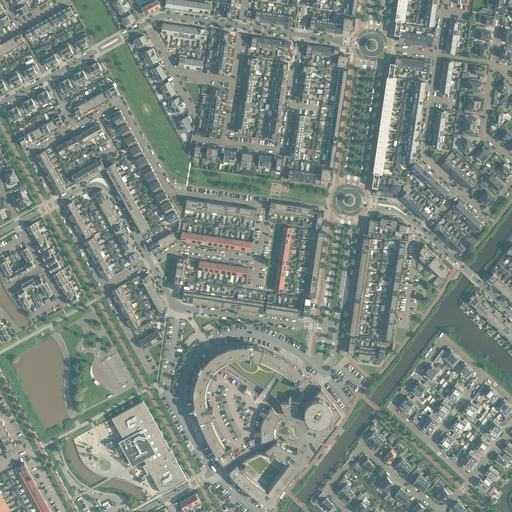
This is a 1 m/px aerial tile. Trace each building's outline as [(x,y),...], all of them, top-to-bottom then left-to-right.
[(112,3),(115,8),(127,2),(126,2),(124,0),(112,0),(113,2),(112,3)] [(157,0),(152,0),(151,1),(155,10),(160,7),(157,1),(158,1),(157,0)] [(205,0),(203,12),(209,13),(210,7),(211,7),(211,1),(205,0)] [(504,5),(501,5),(501,0),(495,0),(494,5),(495,5),(494,11),(503,12),(504,5)] [(151,1),(146,4),(151,12),(155,10),(151,1)] [(119,13),(121,16),(126,13),(125,10),(130,7),(127,2),(115,8),(115,9),(117,7),(120,13),(119,13)] [(151,12),(146,4),(140,7),(142,10),(143,9),(146,15),(151,12)] [(511,18),(511,7),(509,4),(503,8),(507,13),(508,13),(511,18)] [(19,15),(28,10),(26,5),(25,5),(19,8),(16,10),(17,11),(18,14),(19,14),(19,15)] [(65,8),(65,9),(71,19),(75,17),(70,6),(66,8),(65,9),(65,8)] [(61,11),(60,11),(66,22),(71,19),(65,9),(62,10),(62,11),(61,11)] [(56,13),(56,14),(62,24),(66,22),(60,11),(57,13),(56,14),(56,13)] [(126,13),(121,16),(126,26),(131,23),(130,22),(135,19),(132,13),(128,15),(126,13)] [(494,16),(485,15),(484,14),(484,15),(484,16),(483,16),(482,20),(483,20),(483,23),(483,24),(487,24),(487,25),(490,25),(490,24),(493,25),(494,25),(495,19),(499,20),(499,14),(495,13),(494,16)] [(0,15),(0,25),(10,20),(9,20),(9,19),(8,16),(7,16),(7,15),(5,16),(4,16),(4,17),(2,14),(0,15)] [(52,16),(51,16),(57,27),(58,27),(56,24),(60,22),(62,24),(56,14),(53,15),(53,16),(52,16)] [(47,18),(53,29),(57,27),(51,16),(48,18),(49,18),(47,19),(47,18)] [(344,17),(343,23),(342,28),(343,28),(354,30),(355,18),(344,17)] [(43,21),(48,32),(53,29),(47,18),(44,20),(43,21)] [(38,23),(44,34),(48,32),(43,21),(39,23),(40,23),(38,24),(38,23)] [(450,21),(449,27),(460,29),(461,23),(459,22),(459,21),(454,21),(454,22),(450,21)] [(34,26),(40,37),(44,34),(38,23),(35,25),(34,26)] [(490,34),(490,31),(485,30),(485,27),(477,25),(475,38),(489,40),(489,37),(490,37),(490,34)] [(29,28),(35,39),(40,37),(34,26),(31,28),(30,29),(29,28)] [(35,39),(29,28),(26,30),(25,31),(30,42),(35,39)] [(508,41),(507,44),(511,44),(511,33),(510,33),(511,30),(504,29),(502,40),(508,41)] [(85,32),(78,37),(84,47),(87,45),(88,44),(87,42),(90,41),(85,32)] [(19,34),(16,36),(22,46),(26,44),(21,33),(19,34)] [(133,39),(139,49),(145,46),(143,43),(147,41),(144,35),(139,38),(138,36),(133,39)] [(14,36),(11,38),(16,47),(20,44),(21,46),(22,46),(16,36),(15,37),(14,36)] [(78,37),(70,41),(75,49),(78,47),(79,49),(80,49),(81,49),(84,47),(78,37)] [(10,39),(7,41),(13,51),(12,49),(16,47),(11,38),(11,39),(10,39)] [(5,41),(2,43),(8,54),(13,51),(7,41),(6,42),(5,41)] [(70,41),(63,45),(69,55),(72,54),(72,53),(73,52),(72,50),(75,49),(70,41)] [(482,42),(476,41),(475,45),(479,46),(478,55),(486,56),(487,53),(488,53),(488,50),(487,50),(488,47),(488,46),(487,46),(482,46),(482,42)] [(1,44),(0,44),(0,49),(4,56),(3,54),(7,52),(8,54),(2,43),(2,44),(1,44)] [(63,45),(55,49),(60,57),(63,56),(64,58),(65,57),(66,57),(69,55),(63,45)] [(455,46),(446,45),(445,51),(450,52),(449,53),(454,54),(455,46)] [(499,57),(500,57),(502,58),(505,58),(506,58),(510,59),(511,59),(511,58),(511,53),(511,51),(510,50),(511,47),(504,46),(503,49),(500,48),(500,51),(500,52),(499,57)] [(143,60),(155,53),(152,48),(147,51),(146,48),(140,51),(142,54),(143,53),(146,58),(143,60)] [(48,53),(54,64),(57,62),(58,61),(57,59),(60,57),(55,49),(57,52),(54,53),(54,52),(49,55),(48,53)] [(54,64),(48,53),(40,57),(45,65),(48,64),(49,66),(51,65),(54,64)] [(148,65),(149,67),(155,64),(153,62),(158,59),(155,54),(156,53),(155,53),(143,60),(146,65),(148,65)] [(338,58),(337,65),(348,66),(350,55),(339,54),(339,53),(338,58)] [(444,60),(443,67),(454,68),(455,62),(453,62),(453,61),(448,60),(448,61),(444,60)] [(34,61),(27,65),(32,75),(36,74),(35,73),(37,73),(36,70),(39,69),(34,61)] [(96,62),(93,64),(99,74),(98,72),(102,70),(102,69),(105,67),(102,62),(99,63),(98,61),(96,62)] [(89,69),(87,70),(91,78),(99,74),(93,64),(90,65),(90,66),(88,67),(89,69)] [(152,76),(164,70),(161,64),(156,67),(155,64),(149,67),(151,70),(152,69),(155,75),(152,76)] [(27,65),(19,69),(24,77),(26,76),(28,78),(29,77),(32,75),(27,65)] [(474,66),(473,66),(473,73),(472,73),(473,73),(474,73),(474,75),(478,75),(478,74),(484,75),(484,74),(485,73),(485,69),(485,68),(485,67),(474,66)] [(19,69),(12,73),(18,84),(21,82),(22,81),(21,79),(24,77),(19,69)] [(81,70),(78,72),(84,82),(91,78),(87,70),(84,72),(83,70),(81,70)] [(157,81),(158,83),(164,80),(162,78),(167,75),(164,70),(152,76),(155,82),(157,81)] [(75,77),(72,78),(76,87),(84,82),(78,72),(75,74),(73,75),(75,77)] [(12,73),(4,77),(9,85),(12,84),(13,86),(14,85),(18,84),(12,73)] [(4,77),(0,79),(0,86),(3,92),(6,90),(7,89),(6,87),(9,85),(4,77)] [(66,78),(63,80),(69,91),(68,88),(72,86),(72,85),(75,84),(76,87),(72,78),(69,80),(68,78),(66,79),(66,78)] [(478,79),(470,78),(470,81),(469,81),(468,89),(481,91),(481,90),(482,90),(482,87),(481,87),(482,83),(477,82),(478,79)] [(69,91),(63,80),(60,82),(59,83),(60,85),(57,87),(61,95),(69,91)] [(161,86),(164,91),(173,86),(170,81),(165,83),(164,80),(158,83),(160,86),(161,86)] [(511,89),(507,84),(504,81),(498,87),(501,90),(500,91),(503,93),(504,92),(507,95),(511,89)] [(113,83),(108,86),(114,97),(114,96),(115,95),(116,96),(119,94),(113,83)] [(452,86),(441,84),(440,91),(444,91),(444,92),(449,93),(449,92),(451,92),(452,86)] [(108,86),(104,88),(110,99),(111,98),(114,97),(108,86)] [(166,97),(167,100),(173,97),(171,94),(176,92),(173,86),(164,91),(167,97),(166,97)] [(105,91),(101,93),(105,101),(106,100),(107,101),(110,99),(104,88),(105,91)] [(45,90),(41,92),(47,103),(55,98),(50,90),(48,92),(46,90),(45,91),(45,90)] [(38,97),(35,98),(40,107),(47,103),(41,92),(38,94),(39,94),(37,95),(38,97)] [(101,93),(96,95),(101,104),(101,103),(102,103),(105,101),(101,93)] [(468,99),(468,103),(479,104),(480,102),(481,98),(474,97),(474,94),(468,93),(467,99),(468,99)] [(96,95),(92,98),(96,106),(97,106),(96,106),(97,105),(98,106),(101,104),(96,95)] [(167,103),(170,109),(182,102),(181,102),(179,97),(174,99),(173,97),(167,100),(169,102),(167,103)] [(30,98),(27,100),(33,111),(40,107),(35,98),(33,100),(32,98),(30,99),(30,98)] [(92,98),(87,100),(92,109),(92,108),(93,108),(96,106),(92,98)] [(23,105),(21,107),(25,115),(33,111),(27,100),(24,102),(22,103),(23,105)] [(82,101),(87,111),(88,111),(87,111),(89,110),(89,111),(92,109),(87,100),(83,103),(82,101)] [(82,101),(77,103),(83,114),(83,113),(84,113),(87,111),(82,101)] [(182,102),(170,109),(173,114),(175,113),(176,116),(182,113),(180,110),(185,107),(182,102)] [(83,114),(77,103),(72,106),(78,116),(80,115),(80,116),(83,114)] [(479,104),(468,103),(467,107),(465,106),(464,112),(472,113),(472,110),(479,111),(480,107),(479,107),(479,104)] [(15,107),(12,108),(18,119),(17,117),(21,114),(23,112),(25,115),(21,107),(18,108),(17,106),(15,107)] [(497,112),(495,112),(493,122),(501,124),(502,116),(505,116),(508,120),(511,117),(507,113),(506,114),(502,114),(503,110),(501,108),(498,107),(497,112)] [(18,119),(12,108),(9,110),(7,111),(9,113),(6,115),(10,123),(18,119)] [(109,115),(112,120),(123,115),(119,109),(109,115)] [(465,117),(464,124),(477,126),(477,125),(477,119),(471,118),(471,114),(471,115),(472,114),(463,113),(462,117),(465,117)] [(58,114),(54,116),(59,127),(63,125),(62,125),(64,124),(58,114)] [(115,126),(125,120),(123,115),(112,120),(112,121),(114,120),(117,125),(115,126)] [(177,118),(183,129),(190,125),(189,123),(192,121),(189,115),(185,118),(183,115),(177,118)] [(55,118),(50,121),(55,129),(58,127),(59,126),(59,127),(54,116),(53,116),(55,118)] [(115,126),(118,131),(128,125),(125,120),(115,126)] [(50,121),(46,123),(51,132),(54,130),(53,130),(55,129),(50,121)] [(46,123),(41,126),(46,134),(49,132),(50,131),(50,132),(51,132),(46,123)] [(99,123),(94,125),(100,136),(99,134),(104,131),(99,123)] [(477,126),(464,124),(463,131),(462,131),(462,134),(467,135),(468,135),(469,135),(468,135),(469,132),(475,133),(477,126)] [(497,137),(503,142),(510,134),(505,129),(507,127),(504,124),(499,130),(501,132),(497,137)] [(94,125),(89,128),(95,138),(100,136),(94,125)] [(118,131),(121,136),(131,130),(128,125),(118,131)] [(36,126),(31,128),(37,139),(40,137),(41,136),(41,137),(42,137),(36,126)] [(36,126),(42,137),(45,135),(46,134),(41,126),(37,128),(36,126)] [(32,131),(28,133),(33,142),(36,140),(36,139),(37,139),(31,128),(32,131)] [(89,128),(85,131),(90,141),(89,139),(94,136),(95,138),(89,128)] [(121,136),(124,141),(134,136),(131,130),(121,136)] [(85,131),(80,133),(86,144),(90,141),(85,131)] [(28,144),(22,133),(18,136),(24,147),(27,145),(27,144),(28,144)] [(23,133),(22,133),(28,144),(31,142),(32,141),(33,142),(28,133),(24,135),(23,133)] [(80,133),(75,136),(81,146),(86,144),(80,133)] [(75,136),(71,139),(76,149),(81,146),(75,136)] [(127,147),(137,141),(134,136),(124,141),(124,142),(126,141),(128,146),(127,147)] [(71,139),(66,141),(70,149),(75,147),(76,149),(71,139)] [(474,146),(466,139),(461,145),(469,152),(474,146)] [(442,141),(432,140),(432,146),(436,147),(436,148),(441,148),(442,141)] [(66,141),(61,144),(66,152),(70,149),(66,141)] [(127,147),(130,152),(140,146),(137,141),(127,147)] [(66,152),(61,144),(56,147),(62,157),(67,154),(66,152)] [(202,161),(203,152),(200,152),(201,146),(195,145),(193,157),(202,158),(202,161)] [(471,154),(478,160),(487,150),(485,149),(487,148),(484,145),(483,147),(482,146),(478,151),(476,149),(471,154)] [(132,157),(143,152),(140,146),(130,152),(131,151),(134,156),(132,157)] [(202,161),(211,162),(213,147),(207,147),(206,153),(203,152),(202,161)] [(219,163),(220,163),(221,155),(218,154),(219,148),(213,147),(211,162),(211,159),(220,161),(219,163)] [(223,161),(229,162),(230,150),(225,149),(224,155),(221,155),(220,163),(223,164),(223,161)] [(229,162),(237,163),(238,157),(235,157),(236,151),(230,150),(229,162)] [(487,150),(478,160),(482,164),(483,163),(485,165),(489,161),(487,159),(491,155),(491,154),(492,153),(489,150),(488,152),(487,150)] [(36,155),(39,160),(47,156),(44,151),(36,155)] [(132,157),(135,162),(146,157),(143,152),(132,157)] [(240,166),(246,167),(248,152),(242,152),(241,158),(238,157),(237,163),(240,164),(240,166)] [(246,167),(254,168),(256,160),(253,159),(253,153),(248,152),(246,167)] [(257,169),(263,169),(265,155),(260,154),(259,160),(256,160),(254,168),(255,166),(258,166),(257,169)] [(271,156),(265,155),(263,169),(264,167),(272,168),(273,162),(270,162),(271,156)] [(402,164),(409,169),(416,162),(414,160),(414,157),(404,155),(402,164)] [(39,160),(42,165),(52,159),(50,160),(47,156),(39,160)] [(146,157),(135,162),(138,168),(149,162),(146,157)] [(272,168),(272,171),(281,172),(283,158),(277,157),(276,163),(273,162),(272,168)] [(442,164),(446,168),(452,161),(447,157),(444,160),(444,161),(442,164)] [(42,165),(44,170),(54,164),(52,159),(42,165)] [(101,159),(96,162),(100,170),(105,167),(101,159)] [(333,168),(334,166),(334,161),(325,159),(324,165),(331,166),(331,168),(333,168)] [(446,168),(450,172),(457,166),(452,161),(446,168)] [(96,162),(91,164),(95,172),(100,170),(96,162)] [(410,169),(414,172),(420,165),(416,162),(409,169),(409,170),(410,169)] [(105,167),(108,172),(116,168),(113,163),(105,167)] [(44,170),(47,174),(55,170),(52,165),(54,164),(44,170)] [(91,164),(86,167),(91,175),(95,172),(91,164)] [(502,173),(506,177),(511,171),(508,169),(508,168),(506,166),(506,167),(503,164),(498,169),(497,168),(494,170),(500,175),(502,173)] [(140,171),(143,177),(154,171),(151,165),(140,171)] [(416,177),(417,177),(424,169),(420,165),(414,172),(417,176),(416,177)] [(450,172),(455,176),(461,170),(457,166),(450,172)] [(5,173),(8,184),(9,183),(10,185),(14,184),(13,182),(16,181),(12,167),(5,169),(6,173),(5,173)] [(86,167),(81,170),(86,178),(91,175),(86,167)] [(322,167),(321,174),(320,179),(321,179),(332,180),(333,169),(322,167)] [(108,172),(111,177),(119,172),(116,168),(108,172)] [(417,177),(421,181),(428,173),(424,169),(417,177)] [(47,174),(49,179),(60,173),(57,174),(55,170),(47,174)] [(81,170),(77,172),(81,180),(86,178),(81,170)] [(455,176),(459,181),(466,174),(461,170),(455,176)] [(488,183),(496,190),(502,184),(495,177),(497,175),(491,170),(488,173),(491,175),(489,177),(488,177),(486,179),(485,180),(484,181),(488,184),(488,183)] [(143,177),(146,182),(157,176),(154,171),(143,177)] [(81,180),(77,172),(72,175),(76,183),(81,180)] [(111,177),(113,182),(121,177),(119,172),(111,177)] [(49,179),(52,184),(62,178),(60,173),(49,179)] [(422,180),(425,183),(432,176),(428,173),(421,181),(422,180)] [(459,181),(464,185),(471,176),(470,178),(466,174),(459,181)] [(146,182),(149,187),(159,182),(157,176),(146,182)] [(428,188),(436,180),(432,176),(425,183),(429,187),(428,188)] [(471,176),(464,185),(468,189),(471,186),(472,187),(475,183),(475,182),(476,181),(471,176)] [(113,182),(116,186),(124,182),(121,177),(113,182)] [(52,184),(55,189),(65,183),(62,178),(52,184)] [(428,188),(432,192),(440,184),(436,180),(428,188)] [(116,186),(118,191),(127,186),(124,182),(116,186)] [(149,187),(152,192),(162,187),(159,182),(149,187)] [(65,183),(55,189),(57,194),(66,189),(63,184),(65,183)] [(436,195),(444,187),(440,184),(432,192),(433,192),(434,191),(437,194),(436,195)] [(118,191),(121,196),(129,191),(127,186),(118,191)] [(154,192),(157,197),(165,192),(162,187),(152,192),(152,193),(154,192)] [(444,187),(436,195),(440,199),(441,198),(442,199),(446,195),(445,194),(448,191),(444,187)] [(92,191),(96,198),(105,194),(102,189),(98,191),(96,188),(92,191)] [(480,198),(480,199),(482,201),(481,201),(485,204),(486,205),(490,201),(489,200),(493,196),(487,190),(480,198)] [(121,196),(124,201),(132,196),(129,191),(121,196)] [(158,203),(168,197),(165,192),(157,197),(160,202),(158,203)] [(400,198),(404,202),(410,195),(406,192),(400,198)] [(19,209),(20,209),(27,205),(27,204),(22,195),(22,194),(21,195),(14,199),(16,202),(15,203),(15,204),(16,205),(17,206),(18,206),(19,209)] [(96,198),(99,203),(107,199),(105,194),(96,198)] [(404,202),(408,205),(414,199),(410,195),(404,202)] [(124,201),(126,205),(135,201),(132,196),(124,201)] [(158,203),(161,208),(171,203),(168,197),(158,203)] [(99,203),(102,208),(110,203),(107,199),(99,203)] [(408,205),(411,208),(417,202),(414,199),(408,205)] [(64,205),(67,210),(77,205),(75,206),(72,201),(64,205)] [(126,205),(129,210),(137,206),(135,201),(126,205)] [(451,209),(455,213),(463,205),(459,201),(456,205),(455,204),(452,208),(451,209)] [(411,208),(415,211),(421,205),(417,202),(411,208)] [(102,214),(112,208),(110,203),(102,208),(104,213),(102,214)] [(161,208),(164,213),(174,208),(171,203),(161,208)] [(67,210),(69,215),(80,209),(77,205),(67,210)] [(415,211),(418,215),(424,209),(421,205),(415,211)] [(455,213),(459,217),(467,209),(463,205),(455,213)] [(129,210),(132,215),(140,210),(137,206),(129,210)] [(102,214),(105,218),(115,213),(112,208),(102,214)] [(164,213),(167,219),(177,213),(174,208),(164,213)] [(69,215),(72,220),(82,214),(80,215),(78,211),(80,210),(80,209),(69,215)] [(424,209),(418,215),(422,219),(425,216),(426,217),(429,213),(424,209)] [(463,220),(463,221),(471,213),(467,209),(459,217),(460,217),(461,216),(464,219),(463,220)] [(132,215),(134,219),(142,215),(140,210),(132,215)] [(105,218),(107,223),(118,218),(115,213),(105,218)] [(177,213),(167,219),(168,218),(171,223),(180,219),(177,213)] [(463,221),(467,224),(475,216),(471,213),(463,221)] [(72,220),(75,225),(85,219),(82,214),(72,220)] [(134,219),(137,224),(145,220),(142,215),(134,219)] [(471,228),(479,220),(475,216),(467,224),(471,228)] [(110,222),(112,227),(120,222),(118,218),(107,223),(108,223),(110,222)] [(75,225),(77,229),(85,225),(83,220),(85,219),(75,225)] [(137,224),(139,229),(148,224),(145,220),(137,224)] [(479,220),(471,228),(475,233),(477,231),(478,232),(481,228),(480,227),(483,224),(479,220)] [(27,227),(30,233),(39,228),(36,222),(27,227)] [(112,227),(115,231),(123,227),(120,222),(112,227)] [(433,229),(437,232),(443,226),(438,222),(435,225),(436,226),(433,229)] [(406,224),(397,223),(396,223),(395,231),(396,229),(399,229),(398,232),(405,233),(406,224)] [(148,224),(139,229),(142,234),(150,229),(148,224)] [(77,229),(80,234),(90,228),(88,229),(85,225),(77,229)] [(437,232),(441,236),(447,230),(443,226),(437,232)] [(115,231),(117,236),(126,232),(123,227),(115,231)] [(31,233),(34,239),(41,235),(38,229),(39,228),(30,233),(31,233)] [(90,228),(80,234),(83,239),(93,233),(90,228)] [(441,236),(444,239),(450,233),(447,230),(441,236)] [(118,242),(128,236),(126,232),(117,236),(120,241),(118,242)] [(172,232),(167,234),(172,242),(177,240),(178,234),(176,232),(173,233),(172,232)] [(444,239),(448,242),(454,236),(450,233),(444,239)] [(162,235),(167,245),(172,242),(167,234),(163,237),(162,235)] [(37,245),(46,240),(45,241),(41,235),(34,239),(38,244),(37,245)] [(162,235),(157,237),(162,248),(167,245),(162,235)] [(84,242),(87,247),(97,241),(94,236),(84,242)] [(118,242),(120,247),(131,241),(128,236),(118,242)] [(448,242),(451,246),(457,239),(454,236),(448,242)] [(152,240),(158,250),(162,248),(157,237),(158,240),(153,242),(152,240)] [(451,246),(455,249),(461,243),(457,239),(451,246)] [(46,240),(37,245),(40,251),(49,246),(46,240)] [(158,250),(152,240),(147,243),(153,253),(158,250)] [(87,247),(89,252),(100,246),(97,241),(87,247)] [(123,246),(125,250),(133,246),(131,241),(120,247),(121,247),(123,246)] [(393,251),(404,253),(405,243),(400,242),(399,246),(396,245),(395,251),(393,251)] [(461,243),(455,249),(459,253),(461,250),(462,251),(466,247),(461,243)] [(419,257),(426,264),(425,266),(433,273),(435,271),(442,277),(450,270),(442,263),(443,262),(424,244),(420,248),(419,257)] [(89,252),(92,256),(102,251),(100,246),(89,252)] [(125,250),(128,255),(136,251),(133,246),(125,250)] [(21,251),(24,257),(30,253),(27,247),(21,251)] [(41,254),(45,260),(54,255),(50,249),(41,254)] [(92,256),(95,261),(103,256),(100,252),(102,251),(92,256)] [(128,255),(130,260),(139,255),(136,251),(128,255)] [(24,257),(27,262),(27,263),(31,260),(34,259),(30,253),(24,257)] [(45,260),(48,266),(57,261),(54,255),(45,260)] [(139,255),(130,260),(133,265),(141,260),(139,255)] [(95,261),(97,266),(105,261),(103,256),(95,261)] [(0,264),(4,270),(10,266),(6,260),(0,264)] [(25,264),(26,265),(26,264),(29,269),(35,266),(31,260),(27,263),(27,262),(25,264)] [(57,261),(48,266),(52,272),(61,267),(57,261)] [(97,266),(100,270),(108,266),(105,261),(97,266)] [(26,264),(26,265),(20,268),(24,274),(29,270),(29,269),(26,264)] [(7,275),(9,274),(13,272),(10,266),(4,270),(7,275)] [(100,270),(103,275),(111,271),(108,266),(100,270)] [(20,268),(14,271),(18,277),(24,274),(20,268)] [(53,274),(56,280),(65,275),(62,269),(53,274)] [(9,274),(12,280),(18,277),(14,271),(13,272),(9,274)] [(111,271),(103,275),(105,280),(113,276),(111,271)] [(487,280),(491,284),(499,275),(495,271),(490,276),(490,275),(488,278),(487,280)] [(138,279),(141,284),(151,278),(149,273),(144,276),(143,273),(139,275),(140,278),(138,279)] [(56,280),(60,286),(70,281),(68,281),(65,275),(56,280)] [(493,285),(495,287),(501,280),(497,277),(499,275),(491,284),(492,283),(493,284),(493,285)] [(33,277),(27,281),(30,287),(36,284),(34,281),(35,281),(33,277)] [(41,277),(35,281),(34,281),(36,284),(38,287),(40,285),(44,283),(41,277)] [(144,289),(154,283),(151,278),(141,284),(143,283),(146,288),(144,289)] [(498,288),(500,290),(505,284),(501,280),(495,287),(497,289),(498,288)] [(21,284),(23,287),(25,290),(30,287),(27,281),(21,284)] [(61,286),(64,292),(73,287),(70,281),(60,286),(60,287),(61,286)] [(46,282),(44,283),(40,285),(43,291),(49,288),(46,282)] [(144,289),(146,293),(156,288),(154,283),(144,289)] [(501,292),(503,294),(509,288),(505,284),(500,290),(501,292)] [(111,290),(114,295),(124,290),(121,285),(111,290)] [(17,290),(20,296),(24,294),(26,293),(25,290),(23,287),(17,290)] [(66,298),(76,293),(73,287),(64,292),(67,298),(66,298)] [(53,294),(49,288),(43,291),(46,297),(53,294)] [(146,293),(149,298),(159,293),(156,288),(146,293)] [(506,296),(507,297),(511,292),(511,290),(509,288),(503,294),(505,296),(506,296)] [(114,295),(116,300),(127,295),(124,290),(114,295)] [(76,293),(66,298),(70,305),(79,300),(75,294),(76,293)] [(151,297),(154,302),(162,297),(159,293),(149,298),(151,297)] [(18,297),(21,303),(27,300),(24,294),(20,296),(18,297)] [(472,308),(473,308),(481,299),(476,294),(474,296),(473,295),(470,297),(471,298),(469,301),(471,304),(470,305),(472,308)] [(116,300),(119,305),(129,299),(127,295),(116,300)] [(154,302),(156,306),(164,302),(162,297),(154,302)] [(119,305),(122,310),(132,304),(130,305),(127,301),(129,299),(119,305)] [(476,309),(479,312),(487,303),(484,300),(484,301),(481,299),(473,308),(475,310),(476,309)] [(27,300),(21,303),(25,309),(31,306),(27,300)] [(164,302),(156,306),(159,312),(167,307),(164,302)] [(483,318),(492,309),(489,306),(490,305),(487,303),(479,312),(482,314),(480,315),(483,318)] [(122,310),(124,314),(134,309),(132,304),(122,310)] [(124,314),(127,319),(135,315),(132,310),(134,309),(124,314)] [(487,319),(490,321),(498,313),(495,310),(494,311),(492,309),(483,318),(486,320),(487,319)] [(493,327),(494,328),(502,319),(499,316),(500,315),(498,313),(490,321),(492,324),(491,325),(494,327),(493,327)] [(127,319),(129,324),(138,319),(135,315),(127,319)] [(138,319),(129,324),(132,329),(140,324),(138,319)] [(497,329),(500,331),(508,323),(506,320),(505,321),(502,319),(494,328),(496,330),(497,329)] [(504,337),(511,329),(511,327),(510,326),(511,325),(508,323),(500,331),(503,334),(502,335),(504,337)] [(393,330),(381,329),(384,329),(383,335),(386,336),(386,339),(391,340),(393,330)] [(158,330),(153,332),(158,341),(163,338),(163,332),(162,330),(159,331),(158,330)] [(6,331),(0,334),(0,340),(1,342),(10,337),(6,331)] [(153,332),(148,335),(153,343),(158,341),(153,332)] [(148,335),(144,338),(148,346),(153,343),(148,335)] [(148,346),(144,338),(139,340),(143,349),(148,346)] [(218,458),(219,458),(223,464),(223,465),(234,457),(235,456),(250,445),(260,441),(269,438),(275,436),(275,435),(274,435),(273,431),(274,431),(273,431),(273,430),(274,426),(274,425),(276,421),(277,420),(276,420),(280,417),(271,406),(264,400),(270,392),(280,401),(284,414),(285,414),(290,413),(295,414),(296,414),(296,413),(297,408),(298,407),(299,403),(299,402),(305,405),(306,403),(301,401),(305,388),(312,379),(311,379),(306,374),(306,373),(305,374),(304,372),(301,370),(298,367),(297,367),(291,363),(291,362),(291,363),(289,361),(286,360),(285,359),(284,358),(284,359),(278,355),(277,355),(271,352),(271,351),(270,351),(270,352),(263,349),(264,348),(263,348),(256,346),(255,346),(253,346),(245,345),(245,344),(245,345),(237,345),(230,347),(230,346),(229,346),(229,347),(222,349),(216,353),(215,353),(209,358),(204,364),(204,363),(203,364),(204,364),(202,366),(201,369),(198,373),(196,380),(195,380),(195,381),(194,388),(193,388),(194,388),(193,395),(193,396),(194,403),(194,404),(195,408),(196,411),(197,413),(196,414),(197,414),(199,421),(199,422),(200,422),(202,428),(202,429),(203,429),(205,434),(205,435),(205,436),(206,436),(207,439),(209,442),(209,443),(213,449),(212,449),(213,450),(215,453),(218,458)] [(376,348),(375,357),(384,358),(386,349),(379,348),(379,351),(376,351),(376,348)] [(442,358),(447,362),(455,353),(453,351),(451,349),(447,353),(445,351),(442,349),(434,360),(437,362),(440,358),(442,358)] [(454,369),(458,364),(456,362),(460,358),(457,356),(458,355),(455,353),(447,362),(448,361),(455,367),(454,369)] [(454,369),(460,375),(469,366),(467,364),(466,364),(464,362),(461,366),(458,364),(454,369)] [(429,366),(427,369),(435,375),(441,368),(437,365),(435,367),(431,364),(429,367),(429,366)] [(469,366),(460,375),(461,375),(462,374),(468,379),(466,381),(469,383),(473,377),(471,375),(470,375),(470,374),(473,370),(471,368),(469,366)] [(435,375),(427,369),(425,371),(425,372),(424,374),(428,377),(426,380),(430,383),(435,375)] [(416,383),(415,385),(424,393),(430,386),(425,381),(423,384),(419,381),(417,383),(416,383)] [(457,382),(451,390),(459,396),(461,394),(461,393),(463,391),(458,388),(460,385),(457,382)] [(415,394),(413,397),(417,399),(423,392),(424,393),(415,385),(413,388),(411,391),(415,394)] [(482,395),(486,399),(495,390),(492,388),(490,386),(486,390),(485,388),(482,386),(473,397),(474,397),(476,399),(479,395),(482,395)] [(304,410),(304,411),(304,412),(305,415),(305,416),(306,417),(307,418),(307,419),(308,420),(308,421),(309,421),(313,423),(312,423),(313,424),(314,424),(315,424),(316,424),(317,424),(318,424),(319,424),(323,423),(323,424),(325,424),(326,424),(333,425),(333,426),(334,426),(341,415),(337,409),(337,408),(333,402),(332,402),(329,398),(328,396),(327,395),(327,394),(326,394),(321,389),(322,389),(321,388),(320,387),(320,388),(320,389),(319,390),(318,391),(317,392),(316,393),(314,395),(312,397),(311,398),(312,398),(311,399),(310,399),(310,400),(309,400),(308,401),(306,403),(306,404),(305,404),(305,405),(305,406),(304,407),(304,409),(304,410)] [(459,396),(451,390),(445,397),(449,400),(451,398),(455,401),(457,398),(457,399),(459,396)] [(493,405),(493,406),(498,401),(495,399),(499,395),(497,392),(495,390),(486,399),(488,398),(494,404),(493,405)] [(405,398),(403,401),(413,408),(417,403),(415,402),(417,399),(413,397),(412,399),(407,396),(405,398)] [(437,405),(447,413),(449,410),(450,408),(446,404),(448,402),(444,399),(439,406),(437,405)] [(493,406),(500,412),(509,403),(506,401),(504,399),(500,403),(498,401),(493,406)] [(150,473),(161,492),(187,478),(175,458),(176,457),(171,449),(169,450),(168,447),(169,446),(143,400),(112,417),(122,437),(113,442),(112,440),(105,443),(107,447),(114,444),(114,443),(119,441),(132,465),(136,462),(144,458),(146,463),(143,464),(148,473),(143,475),(137,479),(139,482),(145,479),(144,476),(150,473)] [(413,408),(403,401),(401,403),(400,406),(404,409),(402,411),(405,414),(408,412),(411,407),(413,408)] [(468,403),(467,406),(476,413),(477,413),(475,412),(480,405),(477,402),(475,404),(471,401),(469,403),(468,403)] [(509,403),(500,412),(505,416),(505,419),(503,422),(505,424),(511,415),(511,413),(510,412),(509,411),(511,408),(511,406),(511,405),(509,403)] [(437,405),(431,413),(437,417),(438,414),(443,417),(445,415),(447,413),(437,405)] [(476,413),(467,406),(465,408),(465,409),(463,411),(467,414),(465,417),(471,421),(476,413)] [(431,417),(427,421),(435,428),(437,425),(439,423),(435,419),(437,417),(431,413),(429,415),(431,417)] [(456,420),(454,422),(462,429),(468,421),(464,418),(462,421),(458,418),(456,420)] [(495,418),(489,425),(499,433),(501,430),(502,428),(498,425),(500,422),(495,418)] [(435,428),(427,421),(423,426),(421,429),(424,432),(427,429),(431,432),(433,430),(434,430),(435,428)] [(455,431),(453,433),(458,437),(460,435),(459,433),(462,429),(454,422),(452,425),(450,428),(455,431)] [(499,433),(489,425),(483,433),(489,437),(490,434),(495,438),(497,435),(497,436),(499,433)] [(0,433),(0,440),(0,441),(10,436),(8,432),(7,433),(6,431),(7,430),(0,433)] [(367,439),(371,443),(380,435),(375,430),(374,432),(372,430),(370,434),(371,435),(367,439)] [(445,435),(443,437),(451,444),(456,436),(458,438),(458,437),(453,433),(451,436),(447,433),(445,435)] [(380,435),(371,443),(376,448),(383,440),(378,436),(380,435)] [(482,435),(476,442),(486,450),(488,447),(490,444),(485,441),(487,439),(482,435)] [(0,441),(3,446),(13,441),(11,438),(10,438),(9,436),(10,436),(0,441)] [(451,444),(443,437),(441,440),(439,443),(443,446),(441,448),(445,451),(447,449),(451,444)] [(229,469),(228,470),(228,471),(233,476),(233,477),(234,476),(239,481),(238,482),(239,482),(244,487),(245,487),(250,492),(251,492),(257,496),(256,497),(257,497),(259,498),(261,499),(260,500),(260,501),(263,502),(264,501),(266,502),(272,506),(271,507),(272,507),(280,497),(279,497),(279,496),(279,497),(277,496),(279,493),(284,487),(288,482),(292,476),(295,473),(297,470),(299,467),(300,468),(301,468),(300,469),(307,461),(308,460),(310,457),(309,457),(308,458),(303,454),(304,453),(303,453),(298,449),(297,448),(297,449),(296,450),(296,451),(295,451),(293,450),(292,449),(292,450),(287,447),(286,447),(285,446),(285,447),(280,444),(281,444),(280,443),(279,443),(277,440),(276,440),(274,441),(272,443),(266,447),(265,448),(265,449),(267,450),(266,450),(264,451),(263,451),(262,451),(261,451),(260,451),(260,452),(257,453),(256,454),(254,455),(253,455),(252,455),(252,456),(250,457),(248,458),(246,459),(246,458),(246,459),(246,458),(245,459),(244,460),(243,461),(241,464),(240,463),(240,464),(239,465),(238,465),(237,463),(236,463),(235,464),(229,469)] [(13,441),(3,446),(7,452),(11,450),(10,449),(16,446),(14,443),(13,443),(12,441),(13,441)] [(476,442),(478,444),(472,451),(476,454),(478,451),(482,454),(484,452),(486,450),(476,442)] [(503,448),(506,450),(504,453),(510,457),(511,455),(511,444),(509,442),(507,443),(503,448)] [(384,457),(389,462),(390,463),(394,459),(393,458),(397,454),(392,449),(384,457)] [(470,454),(467,458),(475,465),(477,462),(478,459),(474,456),(476,454),(472,451),(471,449),(468,452),(470,454)] [(494,461),(503,468),(504,466),(508,461),(510,458),(504,454),(502,457),(499,454),(495,459),(495,460),(494,461)] [(399,471),(407,463),(401,457),(394,465),(400,470),(399,471)] [(359,458),(353,465),(355,467),(361,460),(359,458)] [(475,465),(467,458),(463,463),(461,466),(464,469),(467,466),(471,469),(473,467),(475,465)] [(361,465),(368,472),(369,471),(374,466),(367,459),(362,464),(361,465)] [(14,469),(17,473),(28,468),(28,467),(27,468),(24,462),(20,464),(20,465),(14,469)] [(407,463),(399,471),(402,473),(403,473),(405,474),(409,470),(410,471),(413,468),(407,463)] [(485,473),(488,475),(486,478),(492,482),(494,479),(496,481),(499,476),(498,474),(499,473),(490,466),(489,468),(489,467),(485,473)] [(19,478),(20,478),(30,472),(27,468),(28,468),(17,473),(17,474),(19,472),(22,477),(19,478)] [(20,478),(22,483),(33,477),(32,477),(30,472),(20,478)] [(415,477),(411,483),(417,487),(418,487),(425,477),(424,477),(420,474),(419,475),(418,475),(416,478),(415,477)] [(379,485),(384,490),(392,482),(387,477),(386,476),(379,483),(380,484),(379,485)] [(22,483),(25,488),(35,482),(32,477),(33,477),(22,483)] [(425,477),(418,487),(423,491),(426,486),(428,487),(430,483),(424,479),(425,477)] [(477,484),(475,486),(484,492),(487,495),(494,485),(491,483),(485,478),(483,481),(480,479),(476,484),(477,484)] [(25,488),(27,492),(38,486),(38,487),(35,482),(25,488)] [(344,483),(337,490),(342,495),(342,496),(351,488),(350,487),(347,484),(345,485),(344,483)] [(27,492),(30,497),(40,491),(38,487),(38,486),(27,492)] [(395,492),(393,495),(394,496),(393,498),(397,501),(398,501),(405,491),(404,491),(398,487),(396,490),(395,492)] [(351,488),(342,496),(347,501),(351,497),(352,498),(355,495),(350,489),(351,488)] [(436,497),(441,502),(449,494),(444,489),(443,488),(438,492),(440,493),(436,497)] [(30,497),(33,502),(43,496),(40,491),(30,497)] [(405,491),(398,501),(399,500),(404,503),(407,499),(410,495),(405,491)] [(196,493),(189,496),(193,504),(195,507),(201,503),(196,493)] [(35,501),(37,505),(45,501),(43,496),(33,502),(35,501)] [(189,496),(184,499),(189,507),(193,504),(189,496)] [(320,504),(327,511),(328,510),(329,511),(334,506),(326,497),(321,502),(320,504)] [(189,507),(184,499),(179,502),(185,511),(190,509),(189,507)] [(353,508),(354,509),(357,511),(361,511),(368,505),(363,500),(359,505),(357,503),(353,508)] [(38,511),(49,505),(48,505),(45,501),(37,505),(40,510),(38,511)] [(412,510),(414,511),(421,511),(425,508),(424,507),(419,502),(412,510)] [(452,508),(456,511),(464,511),(467,510),(458,502),(453,507),(452,508)]
